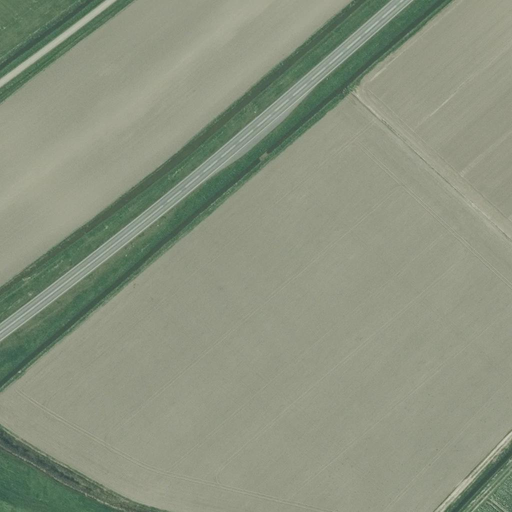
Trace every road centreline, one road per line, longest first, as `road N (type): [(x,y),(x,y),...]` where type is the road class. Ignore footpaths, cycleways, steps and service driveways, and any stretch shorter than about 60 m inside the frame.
road 1 (trunk): [(0,331),(154,215),(402,0)]
road 2 (unclassified): [(0,81),(107,0)]
